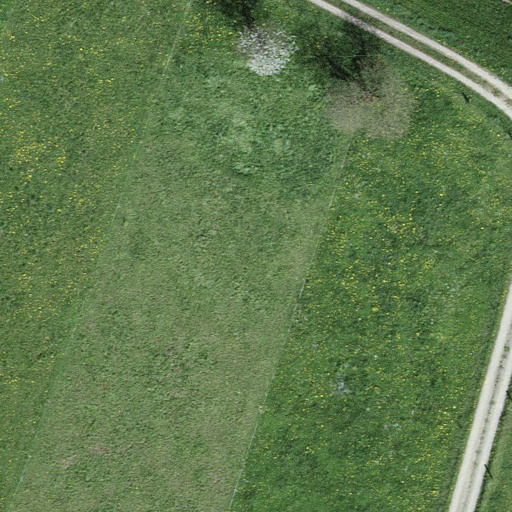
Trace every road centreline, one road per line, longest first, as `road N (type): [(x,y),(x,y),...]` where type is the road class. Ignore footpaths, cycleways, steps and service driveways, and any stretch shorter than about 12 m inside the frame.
road 1 (track): [(321,0),(488,86),(511,110)]
road 2 (track): [(462,511),(511,319)]
